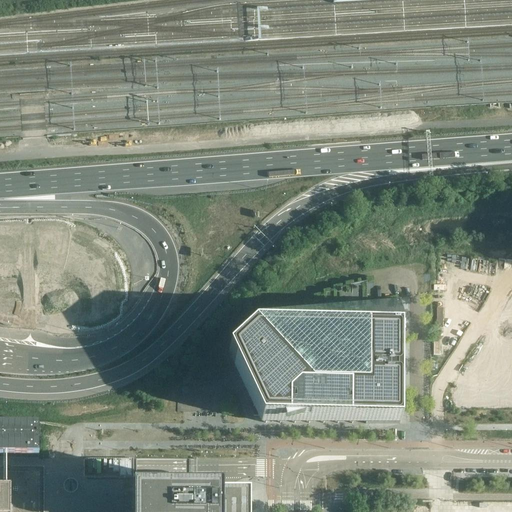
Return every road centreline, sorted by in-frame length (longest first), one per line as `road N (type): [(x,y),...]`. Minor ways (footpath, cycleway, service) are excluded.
road 1 (motorway): [(0,385),(63,387),(127,370),(154,353),(298,210),(348,187),(511,154)]
road 2 (motorway): [(0,186),(511,148)]
road 3 (motorway): [(131,216),(156,234),(168,270),(163,293),(135,334),(77,361),(0,354)]
road 4 (residential): [(436,459),(439,388),(511,281)]
road 5 (motorway): [(0,191),(131,216)]
road 6 (motorway): [(0,224),(131,216)]
